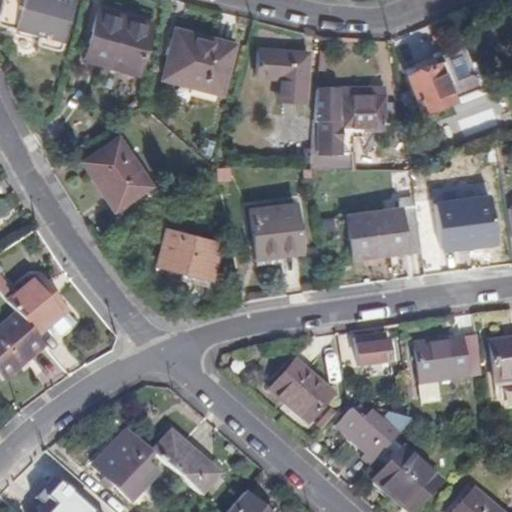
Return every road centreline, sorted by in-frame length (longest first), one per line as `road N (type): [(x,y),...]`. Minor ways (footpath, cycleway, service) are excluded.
road 1 (residential): [(159,355),(241,328),(511,287)]
road 2 (residential): [(0,112),(65,244),(159,355)]
road 3 (residential): [(159,355),(337,511)]
road 4 (residential): [(232,0),(322,24),(414,17),(454,0)]
road 5 (residential): [(0,463),(46,420),(159,355)]
